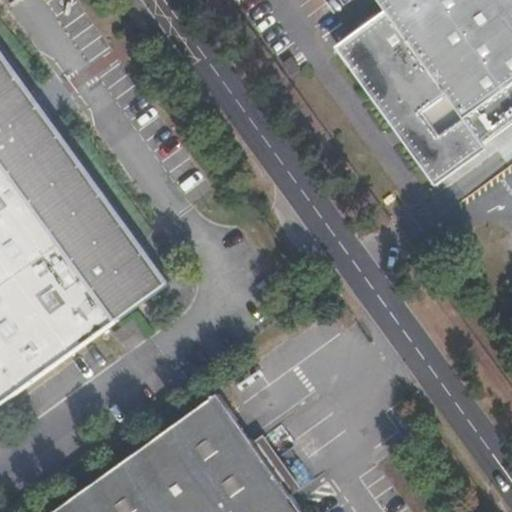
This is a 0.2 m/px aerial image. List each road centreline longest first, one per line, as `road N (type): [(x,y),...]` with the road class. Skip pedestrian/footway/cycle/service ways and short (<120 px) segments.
road 1 (unclassified): [(163,0),(511,476)]
road 2 (unknown): [(403,331),(370,364),(342,421),(339,455),(366,511)]
road 3 (unknown): [(220,287),(322,221)]
